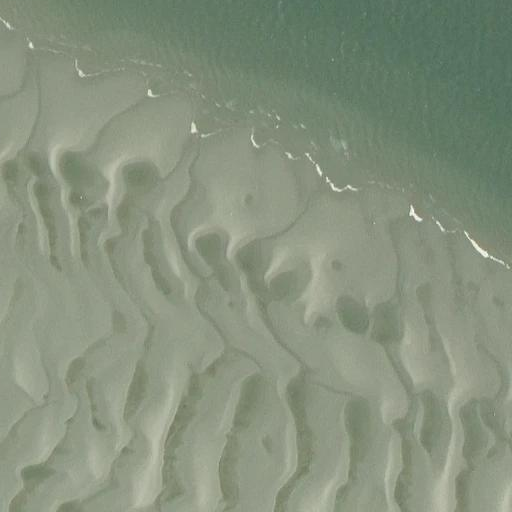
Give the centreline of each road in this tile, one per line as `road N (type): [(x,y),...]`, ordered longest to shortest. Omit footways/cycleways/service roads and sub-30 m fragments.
road 1 (trunk): [(360,0),(347,511)]
road 2 (trunk): [(418,511),(431,0)]
